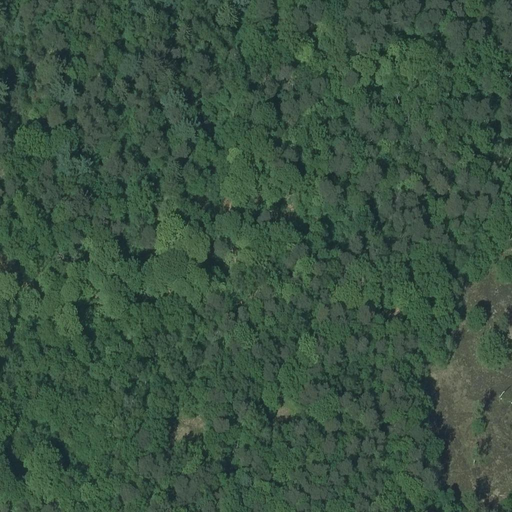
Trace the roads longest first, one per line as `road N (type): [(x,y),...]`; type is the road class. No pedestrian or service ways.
road 1 (track): [(410,511),(427,413),(396,323),(317,300),(261,303),(209,288),(208,277)]
road 2 (track): [(125,0),(0,175)]
road 3 (track): [(393,321),(511,208)]
